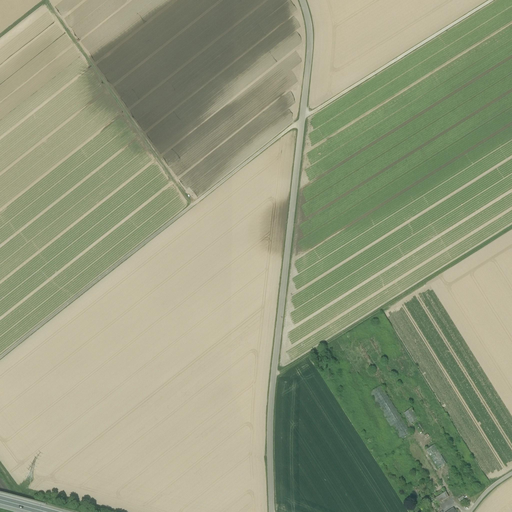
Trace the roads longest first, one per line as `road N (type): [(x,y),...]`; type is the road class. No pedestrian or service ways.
road 1 (unclassified): [(301,0),(309,43),(272,376),(271,511)]
road 2 (track): [(301,120),(0,358)]
road 3 (track): [(511,227),(272,376)]
road 4 (unknown): [(493,0),(301,120)]
